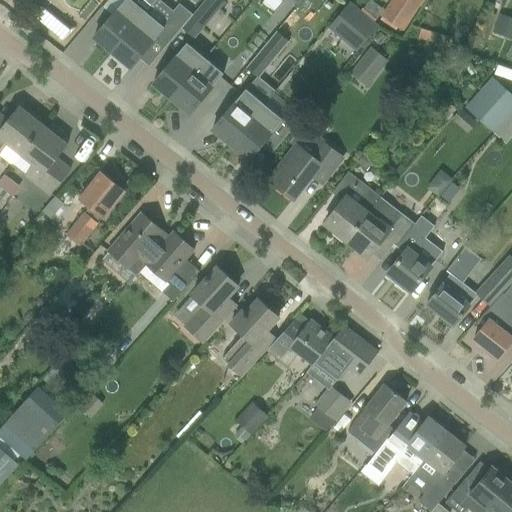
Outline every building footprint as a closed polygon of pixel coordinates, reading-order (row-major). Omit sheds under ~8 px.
[(112,53),(146,12),(131,0),(125,0),(94,38),(112,53)] [(182,28),(193,38),(224,1),(222,0),(205,0),(193,15),(182,28)] [(393,0),(383,17),(403,30),(422,0),(393,0)] [(377,27),(348,3),(328,27),(357,51),(377,27)] [(164,27),(155,40),(165,48),(182,28),(193,15),(179,4),(173,11),(170,16),(172,18),(164,27)] [(32,15),(31,15),(62,40),(62,39),(70,30),(39,5),(32,15)] [(155,40),(164,27),(146,12),(112,53),(131,68),(155,40)] [(511,17),(499,13),(492,32),(511,40),(511,17)] [(421,28),(418,38),(419,38),(450,47),(453,38),(422,29),(421,28)] [(246,68),(258,78),(289,42),(276,32),(246,68)] [(171,99),(205,58),(187,43),(153,84),(171,99)] [(371,52),(350,71),(365,87),(385,68),(371,52)] [(190,114),(224,74),(205,58),(171,99),(190,114)] [(511,95),(492,77),(465,108),(494,134),(511,113),(511,95)] [(264,105),(246,89),(212,130),(230,145),(264,105)] [(230,145),(249,161),(283,120),(264,105),(230,145)] [(0,153),(0,154),(13,164),(43,126),(18,107),(9,119),(0,111),(0,153)] [(460,109),(451,120),(460,127),(469,117),(460,109)] [(270,180),(293,199),(316,171),(326,179),(322,184),(323,184),(335,169),(345,158),(326,141),(306,125),(292,143),(297,147),(270,180)] [(26,174),(51,194),(66,176),(52,165),(67,145),(43,126),(13,164),(26,174)] [(365,152),(357,163),(367,170),(375,160),(365,152)] [(325,224),(346,241),(376,202),(381,197),(349,172),(332,193),(333,194),(336,190),(345,197),(325,224)] [(80,201),(89,208),(66,236),(80,246),(125,190),(102,173),(80,201)] [(55,196),(42,211),(51,219),(64,204),(55,196)] [(346,241),(368,258),(389,231),(400,240),(415,224),(402,214),(403,213),(390,203),(381,197),(376,202),(346,241)] [(111,252),(103,260),(130,284),(136,276),(137,276),(140,273),(146,265),(169,238),(141,213),(108,250),(111,252)] [(404,253),(388,273),(398,281),(395,284),(407,293),(409,290),(411,292),(442,252),(426,238),(434,226),(421,215),(415,224),(400,240),(401,241),(396,247),(404,253)] [(174,233),(169,238),(146,265),(170,286),(163,293),(172,301),(200,272),(186,260),(194,251),(174,233)] [(500,294),(511,280),(511,255),(511,256),(510,255),(476,293),(490,305),(500,294)] [(185,326),(204,343),(237,307),(227,298),(238,286),(217,268),(192,295),(203,305),(185,326)] [(450,275),(427,304),(454,325),(477,296),(461,283),(450,275)] [(489,319),(473,340),(497,359),(511,340),(511,303),(504,297),(496,308),(498,310),(490,320),(489,319)] [(234,346),(222,359),(241,377),(267,350),(270,346),(276,340),(266,331),(279,318),(259,300),(245,314),(242,311),(231,324),(243,336),(238,341),(234,346)] [(276,340),(270,346),(275,350),(272,354),(288,367),(299,353),(313,364),(316,361),(334,337),(311,320),(304,328),(294,320),(289,326),(284,331),(276,340)] [(316,361),(338,380),(348,367),(360,377),(378,353),(343,326),(334,338),(334,337),(316,361)] [(365,409),(347,432),(375,454),(394,430),(387,426),(407,402),(384,384),(364,409),(365,409)] [(327,414),(341,395),(329,386),(315,405),(327,414)] [(0,437),(25,460),(68,414),(39,387),(0,429),(0,437)] [(94,394),(80,408),(90,418),(104,404),(94,394)] [(256,406),(240,425),(242,426),(243,427),(251,435),(268,416),(256,406)] [(424,423),(410,412),(371,460),(388,473),(397,463),(412,475),(415,471),(425,459),(446,432),(428,418),(424,423)] [(432,483),(436,478),(439,480),(465,447),(446,432),(425,459),(415,471),(432,483)] [(0,485),(19,465),(0,448),(0,485)] [(464,511),(468,509),(471,511),(484,511),(511,479),(511,477),(503,471),(500,474),(492,467),(477,485),(467,477),(445,503),(455,511),(464,511)] [(432,483),(419,499),(431,510),(449,488),(439,480),(436,478),(432,483)] [(511,511),(511,479),(484,511),(511,511)]
